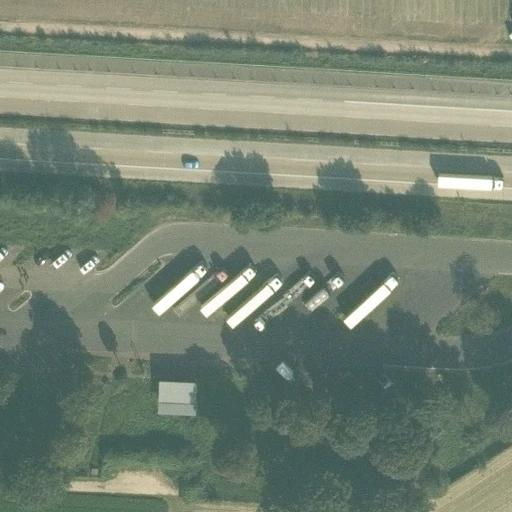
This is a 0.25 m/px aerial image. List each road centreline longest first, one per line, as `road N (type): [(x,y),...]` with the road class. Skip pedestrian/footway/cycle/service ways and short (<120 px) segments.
road 1 (motorway): [(0,144),(511,172)]
road 2 (motorway): [(511,126),(0,99)]
road 3 (track): [(0,27),(511,49)]
